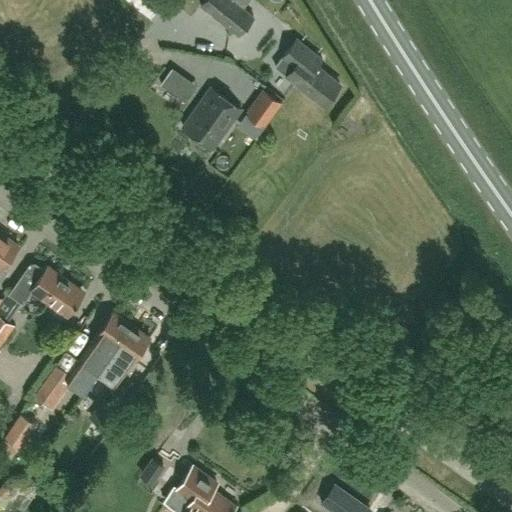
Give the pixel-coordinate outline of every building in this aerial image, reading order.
[(233,0),(204,0),(201,5),(238,35),(253,16),(233,0)] [(340,83),(318,64),(323,58),(297,37),(275,64),(324,103),(340,83)] [(212,146),(240,107),(210,86),(182,125),(212,146)] [(263,124),(280,101),(262,88),(245,111),(263,124)] [(0,279),(2,279),(7,272),(6,269),(4,267),(19,245),(1,232),(0,232),(0,279)] [(69,314),(85,291),(46,264),(44,268),(35,261),(30,262),(10,292),(24,302),(33,288),(55,304),(55,308),(62,312),(65,311),(69,314)] [(102,366),(132,324),(113,311),(97,333),(98,334),(80,358),(98,371),(102,366)] [(0,344),(14,324),(0,314),(0,344)] [(132,324),(102,366),(112,373),(126,354),(135,360),(151,338),(132,324)] [(57,365),(37,393),(54,405),(74,377),(57,365)] [(105,428),(119,408),(104,399),(91,418),(105,428)] [(24,410),(12,438),(24,443),(36,415),(24,410)] [(163,464),(150,454),(138,472),(151,481),(163,464)] [(229,511),(236,504),(213,488),(218,481),(193,464),(177,487),(192,497),(187,504),(190,506),(185,511),(229,511)] [(24,509),(36,491),(25,483),(13,501),(24,509)]
